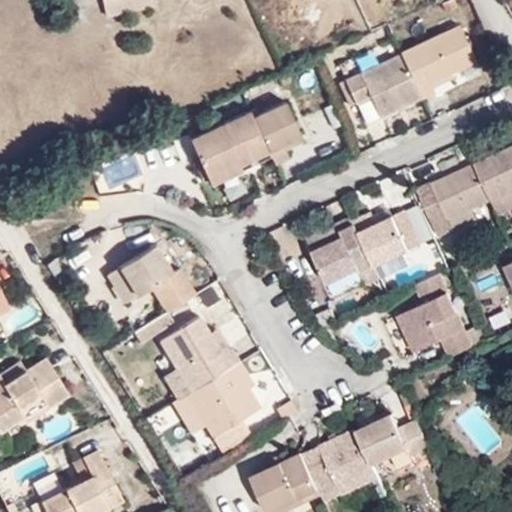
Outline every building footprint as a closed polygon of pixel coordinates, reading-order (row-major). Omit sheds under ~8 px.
[(463,9),(407,37),(416,57),(428,54),(434,66),(478,47),(463,9)] [(416,57),(407,37),(349,64),(359,86),(372,78),(383,101),(428,80),(438,75),(434,66),(428,54),(416,57)] [(294,91),(262,106),(274,131),(282,147),(287,155),(299,148),(296,141),(292,133),(308,126),(294,91)] [(262,106),(258,99),(197,129),(213,161),(274,131),(262,106)] [(312,135),(308,126),(292,133),(296,141),(312,135)] [(274,131),(213,161),(220,176),(282,147),(274,131)] [(511,140),(479,156),(496,192),(511,184),(511,140)] [(496,192),(479,156),(426,181),(448,226),(465,217),(460,210),(496,192)] [(511,184),(496,192),(503,207),(511,202),(511,184)] [(382,211),(404,203),(399,192),(377,202),(382,211)] [(362,213),(383,258),(418,240),(404,203),(382,211),(377,202),(360,210),(362,213)] [(367,265),(383,258),(362,213),(344,221),(348,232),(320,244),(333,274),(364,259),(367,265)] [(315,234),(320,244),(348,232),(344,221),(315,234)] [(166,310),(194,293),(184,271),(176,275),(163,244),(106,273),(121,304),(156,286),(166,310)] [(456,351),(480,340),(444,265),(419,277),(427,296),(403,308),(421,346),(448,334),(456,351)] [(338,330),(364,352),(378,335),(352,314),(338,330)] [(187,389),(240,359),(222,325),(215,330),(208,315),(161,341),(187,389)] [(248,374),(240,359),(187,389),(204,418),(210,428),(258,402),(244,377),(248,374)] [(28,425),(67,399),(45,360),(2,382),(0,379),(0,432),(25,420),(28,425)] [(187,389),(170,398),(187,427),(204,418),(187,389)] [(145,418),(161,441),(184,426),(169,402),(145,418)] [(367,419),(382,455),(420,438),(424,445),(444,437),(431,405),(411,416),(403,402),(367,419)] [(351,477),(385,461),(382,455),(367,419),(365,415),(307,441),(326,480),(348,470),(351,477)] [(237,426),(212,435),(218,451),(243,441),(237,426)] [(263,511),(276,511),(328,485),(326,480),(307,441),(244,475),(263,511)] [(39,511),(102,511),(116,506),(93,456),(65,469),(75,487),(35,504),(39,511)]
